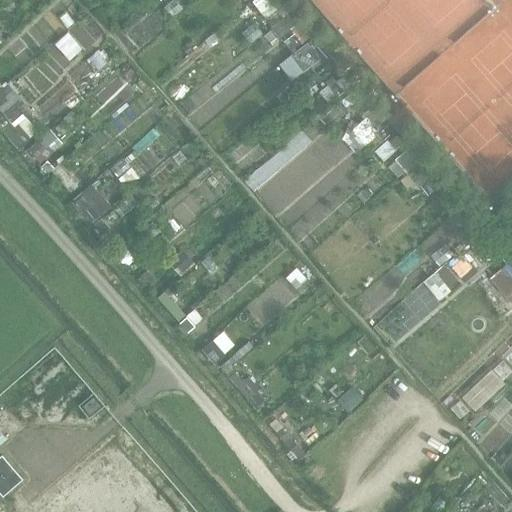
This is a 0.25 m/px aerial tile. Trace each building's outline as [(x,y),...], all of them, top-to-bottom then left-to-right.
[(49,131),(28,150),(40,163),(60,144),(49,131)] [(431,181),(425,185),(431,193),(437,189),(431,181)] [(101,220),(94,226),(102,235),(108,229),(101,220)] [(92,414),(102,405),(96,398),(85,407),(92,414)] [(23,477),(3,454),(0,457),(0,491),(3,495),(23,477)]
